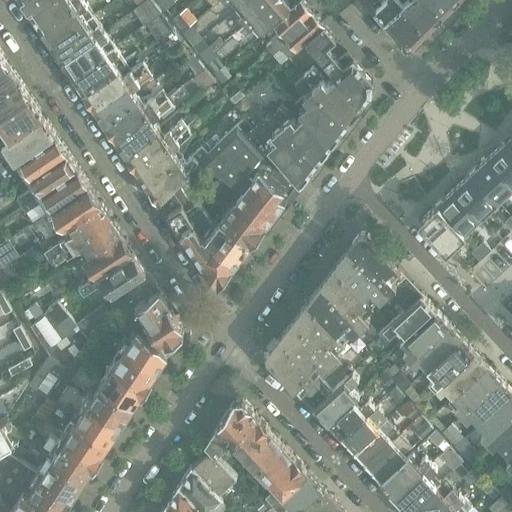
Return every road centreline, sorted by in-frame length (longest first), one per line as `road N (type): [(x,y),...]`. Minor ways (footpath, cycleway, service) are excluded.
road 1 (residential): [(226,343),(0,10)]
road 2 (residential): [(511,353),(350,179)]
road 3 (residential): [(226,343),(380,511)]
road 4 (residential): [(226,343),(350,179)]
road 5 (residential): [(114,511),(226,343)]
